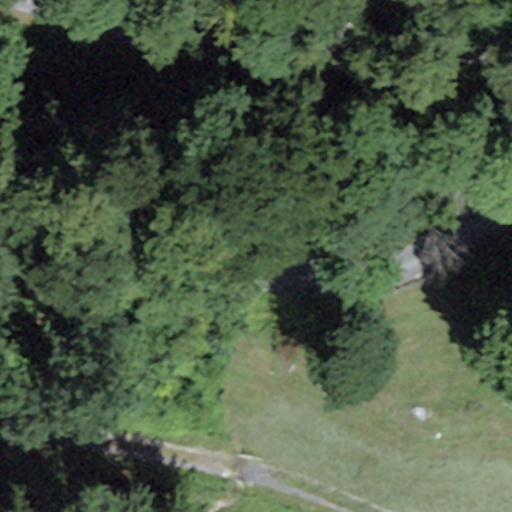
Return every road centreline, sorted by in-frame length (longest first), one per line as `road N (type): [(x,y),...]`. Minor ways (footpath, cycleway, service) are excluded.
road 1 (unclassified): [(511,194),(385,272),(0,276)]
road 2 (unclassified): [(36,0),(219,43),(511,48)]
